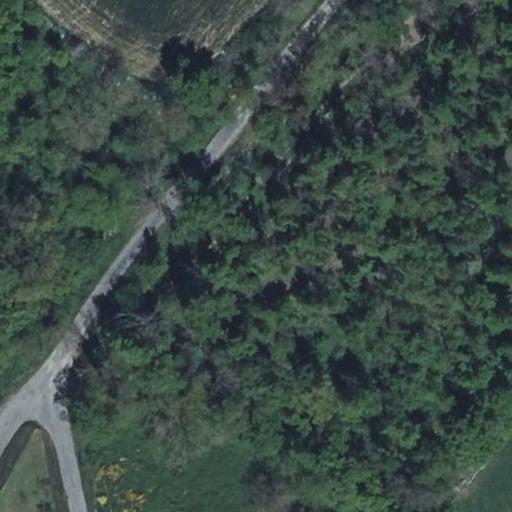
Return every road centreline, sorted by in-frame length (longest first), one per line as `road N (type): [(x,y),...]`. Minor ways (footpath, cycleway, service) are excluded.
road 1 (unclassified): [(54,394),(343,0)]
road 2 (unclassified): [(54,394),(82,437),(90,511)]
